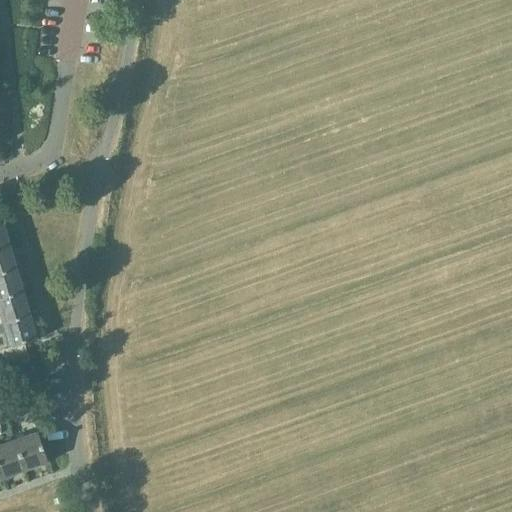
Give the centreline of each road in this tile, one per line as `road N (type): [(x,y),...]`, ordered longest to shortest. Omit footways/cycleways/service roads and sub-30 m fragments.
road 1 (residential): [(85,511),(72,348),(136,0)]
road 2 (residential): [(0,173),(43,161),(53,150),(77,0)]
